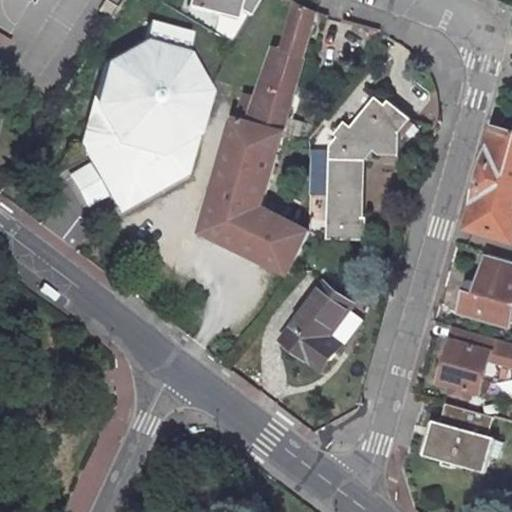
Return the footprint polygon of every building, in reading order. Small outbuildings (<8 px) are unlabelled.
[(117,8),(104,0),(98,10),(103,14),(111,19),(117,8)] [(258,0),(189,0),(188,7),(235,20),(238,9),(249,16),(258,0)] [(321,12),(297,1),(283,49),(274,46),(248,119),(289,130),(321,12)] [(141,40),(97,64),(77,144),(88,164),(105,197),(115,214),(186,179),(208,95),(186,52),(191,34),(146,22),(141,40)] [(0,69),(14,46),(0,37),(0,69)] [(388,108),(378,100),(354,129),(346,123),(338,134),(341,137),(332,147),(329,235),(369,237),(370,213),(364,213),(366,159),(375,146),(383,152),(402,151),(401,131),(410,118),(392,103),(388,108)] [(248,119),(234,116),(201,233),(292,278),(315,230),(268,205),(289,130),(248,119)] [(511,128),(495,124),(464,231),(511,244),(511,128)] [(63,177),(81,209),(105,197),(88,164),(63,177)] [(511,261),(488,255),(477,293),(468,290),(461,315),(511,328),(511,261)] [(360,304),(327,279),(281,341),(325,373),(347,344),(336,336),(360,304)] [(511,342),(455,327),(438,385),(484,398),(494,363),(511,368),(511,342)] [(496,417),(448,404),(443,422),(436,420),(426,457),(489,474),(493,457),(502,460),(507,442),(498,440),(499,438),(491,436),(496,417)]
